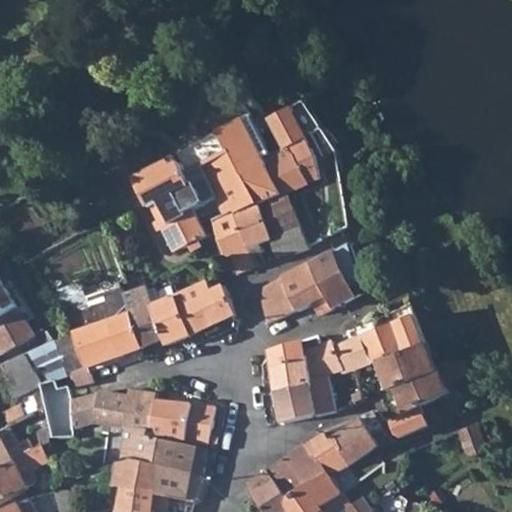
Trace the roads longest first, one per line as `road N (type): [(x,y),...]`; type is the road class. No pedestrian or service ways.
road 1 (residential): [(246,439),(340,420),(375,402),(395,447)]
road 2 (residential): [(231,348),(57,395)]
road 3 (residential): [(261,340),(241,286),(350,237)]
road 4 (residential): [(261,340),(405,295)]
